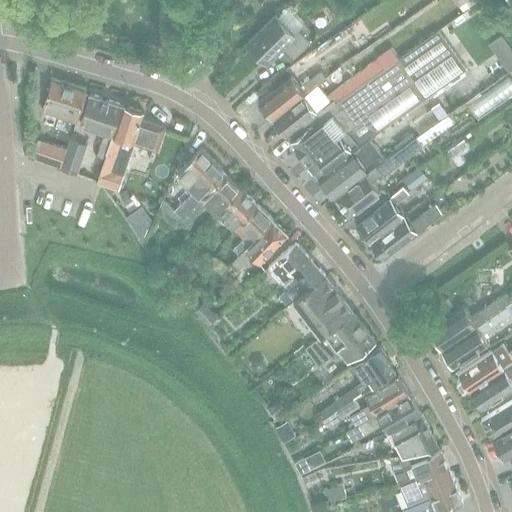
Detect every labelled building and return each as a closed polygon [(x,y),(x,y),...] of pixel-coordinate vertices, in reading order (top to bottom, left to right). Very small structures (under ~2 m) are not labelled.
[(294,33),(275,13),(246,40),(267,61),(281,47),(293,58),(310,41),(298,29),(294,33)] [(439,27),(377,71),(344,94),(335,101),(307,124),(304,120),(286,135),(293,143),(292,143),(318,175),(352,148),(369,136),(467,67),(439,27)] [(311,49),(291,63),(298,72),(316,57),(311,49)] [(320,69),(299,85),(283,66),(267,79),(274,87),(258,99),(273,117),(315,84),(326,76),(320,69)] [(76,120),(86,91),(52,79),(42,109),(76,120)] [(315,84),(273,117),(286,135),(304,120),(329,101),(315,84)] [(105,156),(122,103),(90,92),(80,120),(92,124),(90,131),(102,135),(96,153),(105,156)] [(157,148),(164,125),(141,117),(144,110),(122,103),(105,156),(97,180),(118,187),(123,173),(112,169),(113,165),(124,169),(134,140),(157,148)] [(386,157),(335,196),(348,213),(379,189),(371,179),(382,171),(384,173),(422,143),(415,134),(386,157)] [(335,196),(386,157),(369,136),(352,148),(318,175),(335,196)] [(71,137),(61,166),(78,171),(88,143),(71,137)] [(32,157),(60,167),(63,158),(49,153),(51,145),(37,140),(32,157)] [(194,187),(175,207),(183,215),(226,172),(199,144),(179,172),(194,187)] [(419,166),(404,178),(412,188),(427,176),(419,166)] [(185,225),(207,202),(217,211),(242,187),(226,172),(183,215),(180,219),(185,225)] [(395,202),(408,192),(403,186),(356,222),(370,240),(404,213),(395,202)] [(234,227),(258,202),(242,187),(217,211),(212,217),(215,220),(221,214),(234,227)] [(158,208),(175,224),(180,219),(183,215),(175,207),(163,196),(163,197),(158,208)] [(233,247),(239,253),(274,218),(258,202),(234,227),(243,237),(233,247)] [(411,222),(410,221),(404,213),(370,240),(382,256),(440,211),(435,204),(411,222)] [(239,253),(232,260),(239,267),(252,254),(260,261),(288,233),(274,218),(239,253)] [(286,304),(293,298),(300,293),(325,274),(296,241),(268,265),(288,288),(279,296),(286,304)] [(210,263),(221,272),(227,265),(215,256),(210,263)] [(183,259),(171,270),(184,283),(196,272),(183,259)] [(294,298),(321,333),(353,309),(325,273),(325,274),(300,293),(294,298)] [(442,345),(506,303),(511,299),(505,290),(470,313),(464,305),(431,328),(442,345)] [(200,303),(195,298),(190,303),(208,323),(217,315),(203,300),(200,303)] [(506,303),(442,345),(455,364),(488,342),(481,332),(511,312),(506,303)] [(321,333),(305,345),(319,363),(338,349),(347,361),(375,339),(353,309),(321,333)] [(470,388),(511,360),(511,347),(508,350),(503,342),(458,370),(470,388)] [(362,392),(395,370),(390,363),(391,363),(378,343),(353,362),(365,379),(357,384),(362,392)] [(511,360),(470,388),(482,407),(511,387),(511,378),(509,374),(511,372),(511,360)] [(350,415),(356,425),(409,392),(398,373),(365,393),(370,402),(350,415)] [(356,425),(347,430),(352,439),(382,421),(387,430),(390,428),(421,411),(409,392),(356,425)] [(359,405),(354,398),(324,418),(328,425),(359,405)] [(511,425),(511,399),(481,418),(492,437),(511,425)] [(276,401),(268,406),(275,417),(283,412),(276,401)] [(403,452),(406,452),(408,451),(426,448),(439,445),(421,411),(390,428),(403,452)] [(288,419),(276,425),(284,440),(296,433),(288,419)] [(504,456),(511,450),(511,425),(492,437),(504,456)] [(321,448),(296,461),(301,472),(327,459),(321,448)] [(398,453),(403,466),(413,464),(417,475),(418,476),(427,473),(429,478),(450,470),(441,449),(429,453),(426,448),(408,451),(406,452),(403,452),(398,453)] [(462,500),(450,470),(429,478),(427,473),(418,476),(417,475),(399,483),(407,504),(403,506),(405,511),(451,511),(453,511),(450,505),(462,500)] [(346,495),(343,483),(323,488),(330,499),(346,495)]
